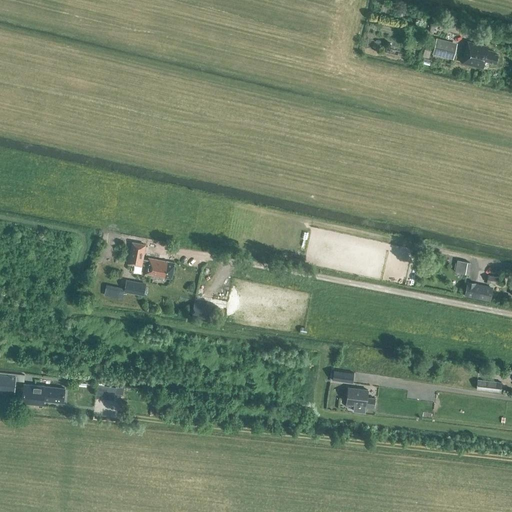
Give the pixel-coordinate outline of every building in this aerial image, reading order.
[(461,22),(442,17),(439,28),(458,33),(461,22)] [(457,43),(436,38),(432,54),(453,60),(457,43)] [(487,50),(488,46),(468,41),(466,47),(465,47),(462,63),(482,68),(484,61),(495,63),(497,55),(494,54),(494,52),(487,50)] [(148,260),(143,260),(146,245),(132,242),(127,265),(142,267),(142,265),(147,266),(145,274),(171,279),(174,263),(148,258),(148,260)] [(502,285),(504,278),(488,275),(487,282),(502,285)] [(145,288),(146,284),(126,280),(123,292),(144,296),(144,294),(147,295),(149,289),(145,288)] [(490,301),(492,289),(466,284),(464,296),(490,301)] [(209,320),(211,306),(194,303),(191,317),(209,320)] [(490,368),(479,367),(478,373),(493,375),(494,368),(490,367),(490,368)] [(353,373),(333,370),(332,380),(351,383),(353,373)] [(0,392),(14,393),(16,377),(0,375),(0,392)] [(501,392),(502,383),(477,379),(476,389),(501,392)] [(63,399),(64,392),(52,390),(52,387),(24,384),(22,401),(42,403),(43,400),(59,402),(60,399),(63,399)] [(122,395),(124,387),(115,386),(114,394),(122,395)] [(366,398),(368,390),(348,387),(345,405),(373,409),(374,398),(366,398)]
